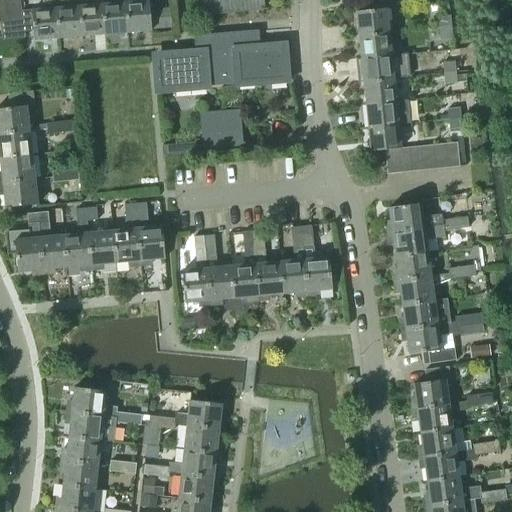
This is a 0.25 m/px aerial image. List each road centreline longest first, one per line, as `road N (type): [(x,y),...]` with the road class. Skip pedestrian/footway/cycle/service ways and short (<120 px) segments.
road 1 (residential): [(312,0),(316,109),(356,219),(393,511)]
road 2 (residential): [(17,511),(24,390),(0,302)]
